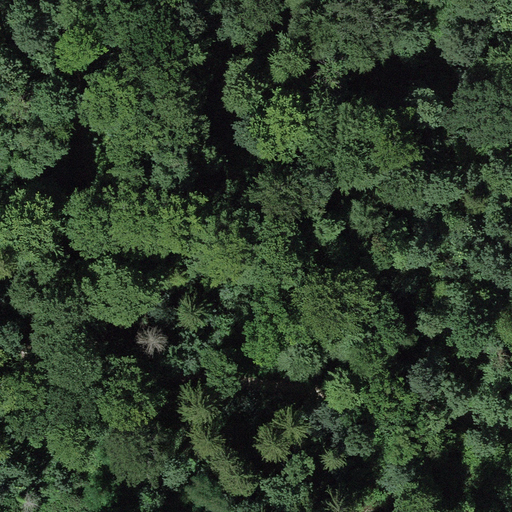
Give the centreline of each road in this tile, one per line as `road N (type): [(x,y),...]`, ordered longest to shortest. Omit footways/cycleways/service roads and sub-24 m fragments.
road 1 (track): [(0,343),(292,383),(511,427)]
road 2 (track): [(71,0),(87,248),(150,362)]
